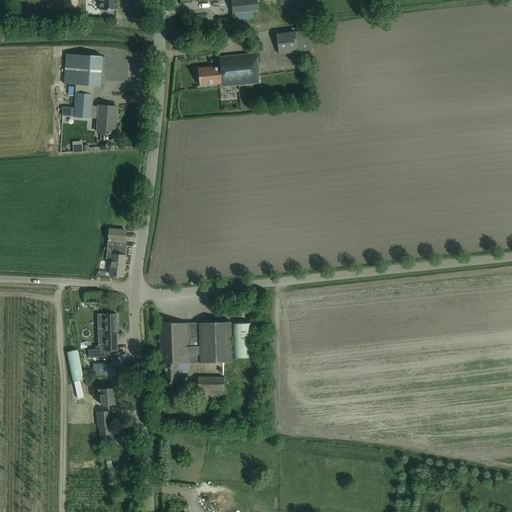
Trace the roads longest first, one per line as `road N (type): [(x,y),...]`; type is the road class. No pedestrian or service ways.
road 1 (unclassified): [(135,289),(511,256)]
road 2 (unclassified): [(135,289),(150,180),(158,0)]
road 3 (unclassified): [(149,511),(135,289)]
road 4 (unclassified): [(135,289),(0,278)]
